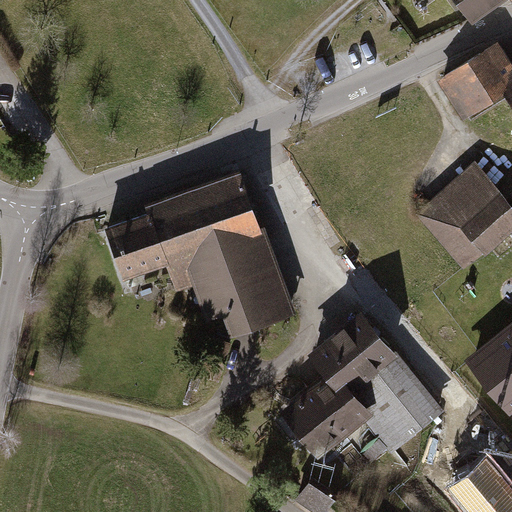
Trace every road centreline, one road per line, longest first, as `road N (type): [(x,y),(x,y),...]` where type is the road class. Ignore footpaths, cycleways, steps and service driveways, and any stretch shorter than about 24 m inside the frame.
road 1 (tertiary): [(30,215),(274,123),(511,19)]
road 2 (unknown): [(91,193),(0,63)]
road 3 (unclassified): [(30,215),(0,367)]
road 4 (track): [(190,0),(274,123)]
road 5 (unknown): [(419,59),(451,113),(498,163)]
